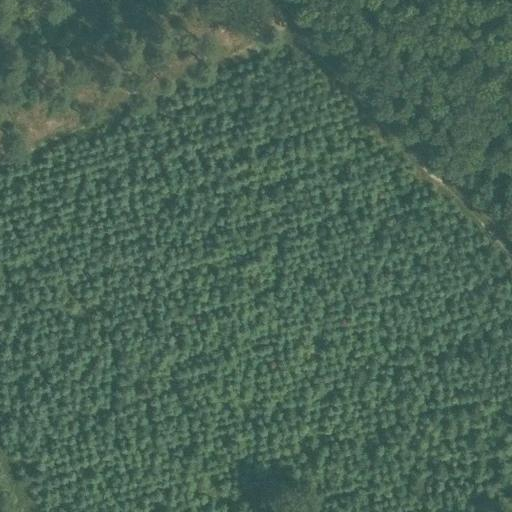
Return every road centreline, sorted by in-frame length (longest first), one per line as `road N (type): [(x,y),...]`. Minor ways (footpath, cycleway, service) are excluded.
road 1 (track): [(278,0),(296,21),(198,74),(0,158)]
road 2 (track): [(296,21),(511,250)]
